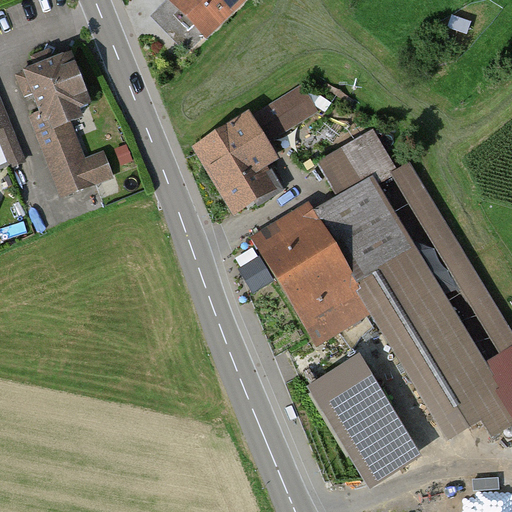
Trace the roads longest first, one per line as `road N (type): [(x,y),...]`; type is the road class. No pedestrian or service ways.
road 1 (tertiary): [(95,0),(296,511)]
road 2 (residential): [(320,511),(445,470),(511,470)]
